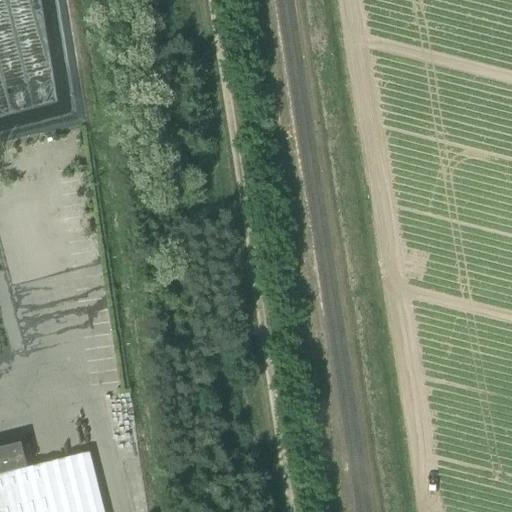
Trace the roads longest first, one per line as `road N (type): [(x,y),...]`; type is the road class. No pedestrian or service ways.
road 1 (track): [(218,0),(300,511)]
road 2 (track): [(416,511),(336,0)]
road 3 (track): [(0,299),(32,424)]
road 4 (track): [(0,390),(108,448)]
